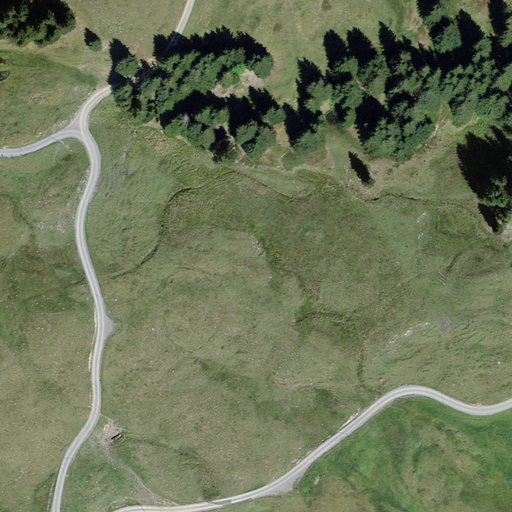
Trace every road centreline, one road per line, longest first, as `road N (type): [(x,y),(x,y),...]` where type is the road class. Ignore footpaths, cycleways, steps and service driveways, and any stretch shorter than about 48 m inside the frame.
road 1 (track): [(190,0),(161,60),(85,109),(81,126),(94,172),(80,238),(100,311),(96,407),(62,470),(56,511)]
road 2 (track): [(121,511),(184,509),(276,486),(404,390),(466,409),(511,402)]
